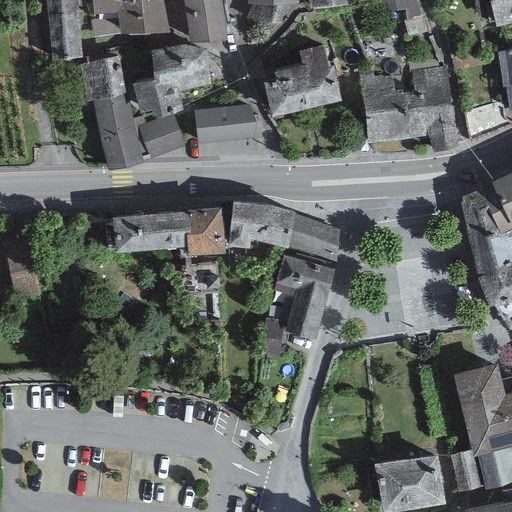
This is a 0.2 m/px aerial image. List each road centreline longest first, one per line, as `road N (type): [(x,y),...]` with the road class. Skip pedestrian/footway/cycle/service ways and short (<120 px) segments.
road 1 (secondary): [(0,188),(363,180)]
road 2 (residential): [(363,180),(283,511)]
road 3 (secondary): [(363,180),(449,173),(511,150)]
